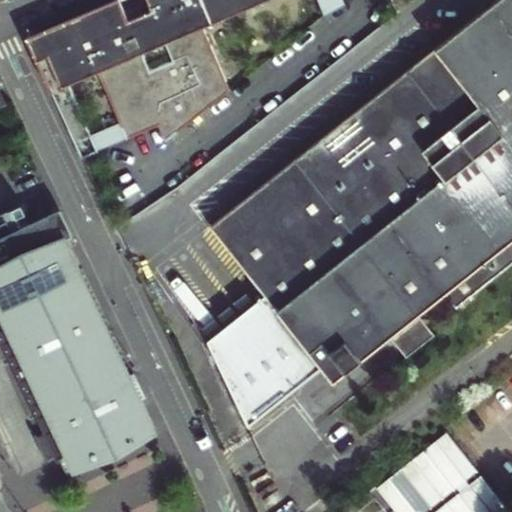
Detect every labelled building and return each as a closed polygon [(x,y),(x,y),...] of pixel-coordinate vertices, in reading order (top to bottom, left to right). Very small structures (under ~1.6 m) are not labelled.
[(113,0),(30,35),(86,157),(102,150),(95,134),(70,80),(98,67),(123,121),(130,137),(162,122),(169,119),(177,136),(232,90),(204,24),(260,0),(319,0),(327,17),(346,1),(346,0),(113,0)] [(511,0),(494,0),(211,224),(265,291),(231,318),(206,338),(248,424),(323,365),(333,377),(335,378),(390,334),(407,355),(436,332),(419,311),(447,289),(458,303),(511,260),(511,0)] [(0,105),(10,101),(0,79),(0,105)] [(177,136),(169,119),(162,122),(169,139),(177,136)] [(123,121),(95,134),(102,150),(130,137),(123,121)] [(132,374),(57,210),(0,235),(0,341),(55,459),(69,453),(75,464),(156,428),(143,401),(147,399),(135,372),(132,374)] [(510,511),(447,431),(376,487),(395,511),(510,511)]
